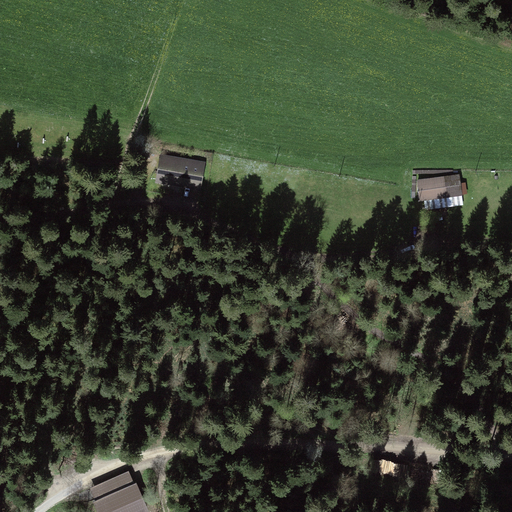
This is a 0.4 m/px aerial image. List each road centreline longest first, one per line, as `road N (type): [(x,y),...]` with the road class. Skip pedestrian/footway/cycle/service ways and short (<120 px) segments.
road 1 (unclassified): [(40,511),(137,462),(204,446),(511,455)]
road 2 (track): [(0,223),(50,219),(123,197),(142,182),(147,158)]
